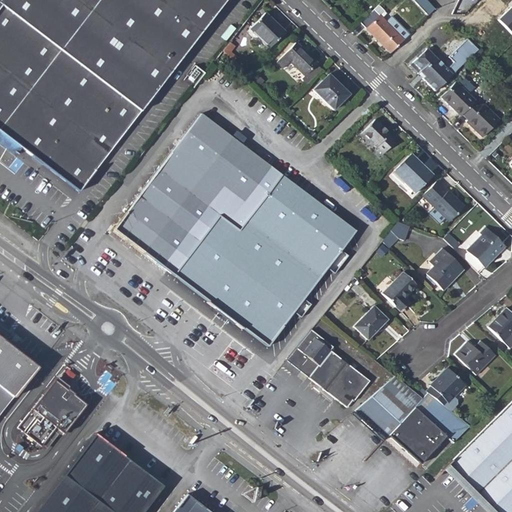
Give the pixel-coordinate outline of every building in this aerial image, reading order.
[(0,0),(0,144),(17,158),(23,150),(37,160),(76,190),(222,0),(0,0)] [(412,0),(427,16),(434,9),(425,0),(412,0)] [(378,6),(360,23),(390,53),(403,40),(396,33),(400,28),(378,6)] [(265,12),(248,29),(268,49),(285,32),(265,12)] [(488,14),(470,31),(484,46),(502,29),(488,14)] [(477,50),(466,39),(458,48),(469,58),(477,50)] [(303,75),(300,79),(306,85),(320,69),(315,65),(317,64),(295,43),(275,62),(282,69),(290,62),(303,75)] [(422,78),(435,91),(452,74),(459,68),(469,58),(458,48),(449,57),(454,62),(447,69),(430,52),(422,52),(415,60),(412,62),(420,70),(419,72),(424,77),(422,78)] [(420,70),(412,62),(409,65),(422,78),(424,77),(419,72),(420,70)] [(327,74),(311,89),(333,111),(348,97),(338,88),(340,86),(327,74)] [(455,82),(441,97),(460,117),(461,115),(474,102),(455,82)] [(467,120),(466,122),(481,137),(498,120),(483,105),(481,106),(476,100),(474,102),(461,115),(467,120)] [(267,348),(355,232),(337,218),(311,198),(284,178),(254,155),(224,132),(200,114),(168,157),(147,185),(112,230),(119,235),(169,273),(219,312),(267,348)] [(374,120),(361,133),(382,154),(394,142),(387,135),(388,134),(374,120)] [(408,156),(392,172),(414,194),(431,176),(420,165),(419,167),(408,156)] [(463,207),(436,181),(422,196),(448,222),(463,207)] [(409,227),(397,222),(381,242),(388,249),(398,239),(404,241),(409,227)] [(480,235),(465,251),(482,267),(483,268),(504,246),(484,227),(478,234),(480,235)] [(432,266),(424,274),(442,291),(462,270),(440,249),(428,260),(432,266)] [(482,267),(467,252),(461,258),(477,272),(482,267)] [(354,278),(357,281),(365,273),(361,269),(358,272),(359,273),(354,278)] [(401,272),(380,294),(398,311),(406,302),(402,299),(415,285),(401,272)] [(349,281),(355,285),(358,283),(357,281),(354,278),(352,277),(349,281)] [(372,306),(353,327),(366,340),(386,320),(372,306)] [(511,314),(505,308),(487,327),(508,348),(511,344),(511,331),(511,314)] [(353,402),(368,381),(328,350),(331,347),(310,330),(285,360),(345,408),(351,400),(353,402)] [(0,413),(27,379),(36,368),(0,339),(0,413)] [(466,341),(453,354),(475,376),(494,355),(479,340),(473,347),(466,341)] [(345,361),(357,370),(362,364),(350,355),(345,361)] [(449,401),(464,385),(446,367),(428,385),(430,386),(425,391),(426,393),(451,412),(455,407),(449,401)] [(37,395),(40,397),(52,380),(65,390),(66,389),(67,387),(52,375),(37,395)] [(422,398),(411,389),(393,375),(353,411),(369,425),(370,424),(385,438),(387,435),(422,398)] [(52,380),(40,397),(16,429),(35,443),(40,447),(77,399),(71,395),(72,394),(66,389),(65,390),(52,380)] [(73,392),(72,394),(71,395),(77,399),(40,447),(35,443),(34,448),(43,450),(46,450),(57,435),(62,435),(87,402),(82,399),(73,392)] [(469,426),(451,412),(426,393),(422,398),(387,435),(420,464),(444,436),(452,443),(469,426)] [(511,511),(511,401),(445,468),(488,511),(511,511)] [(351,413),(381,442),(385,438),(370,424),(369,425),(353,411),(351,413)] [(63,476),(35,511),(141,511),(161,486),(94,434),(62,476),(63,476)] [(30,454),(17,443),(16,451),(16,458),(24,456),(30,454)] [(207,511),(185,495),(172,511),(207,511)]
